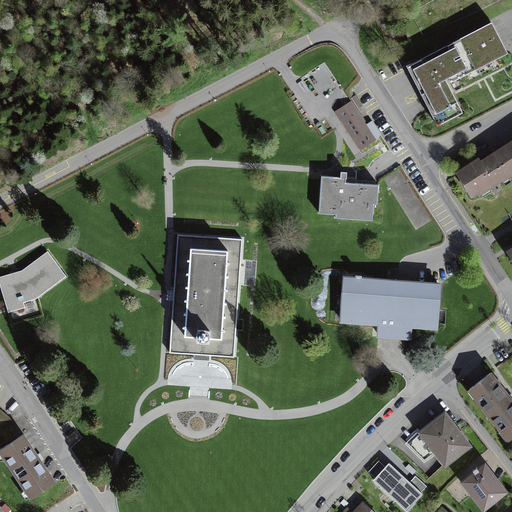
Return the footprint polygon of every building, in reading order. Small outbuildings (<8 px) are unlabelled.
[(507,55),(491,22),(404,66),(435,127),(462,113),(448,84),(507,55)] [(345,106),(336,111),(361,149),(375,140),(355,109),(361,106),(361,104),(355,96),(343,103),(345,106)] [(494,182),(511,170),(511,144),(482,163),(494,182)] [(471,197),(494,182),(482,163),(480,161),(457,175),(471,197)] [(377,204),(378,184),(345,182),(345,178),(346,178),(347,172),(341,171),(340,177),(321,175),(318,213),(335,214),(335,217),(372,220),(373,203),(377,204)] [(234,356),(242,239),(178,235),(170,352),(202,354),(234,356)] [(21,273),(0,279),(8,308),(24,304),(23,299),(33,296),(63,274),(48,254),(22,273),(21,273)] [(439,284),(344,278),(341,320),(379,322),(378,334),(410,337),(410,325),(436,327),(439,284)] [(511,403),(490,375),(468,392),(508,443),(511,439),(511,403)] [(0,409),(0,425),(9,417),(0,409)] [(473,447),(445,412),(415,434),(443,470),(473,447)] [(9,417),(0,425),(0,431),(10,443),(0,451),(0,455),(31,499),(54,483),(22,434),(9,417)] [(409,481),(387,462),(371,481),(397,504),(400,499),(406,505),(416,493),(419,496),(427,486),(414,475),(409,481)] [(481,511),(506,491),(483,464),(457,487),(479,511),(481,511)] [(371,511),(360,502),(350,511),(346,508),(341,511),(371,511)]
